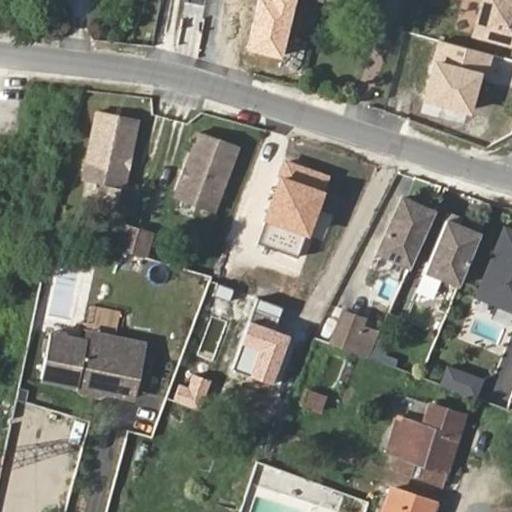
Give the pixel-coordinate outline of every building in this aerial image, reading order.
[(269,0),(269,2),(259,0),(255,0),(244,50),(282,59),(293,0),(269,0)] [(419,0),(414,23),(438,29),(445,0),(419,0)] [(511,0),(477,0),(467,35),(511,47),(511,0)] [(487,57),(436,43),(422,93),(473,108),(487,57)] [(96,116),(82,183),(123,192),(137,125),(96,116)] [(194,135),(173,200),(213,214),(235,148),(194,135)] [(409,262),(432,211),(400,196),(377,247),(409,262)] [(457,286),(479,231),(443,217),(421,272),(457,286)] [(511,227),(504,224),(472,296),(511,313),(511,227)] [(136,258),(142,233),(128,229),(122,254),(136,258)] [(151,262),(157,237),(142,233),(136,258),(151,262)] [(344,309),(329,342),(369,360),(384,327),(344,309)] [(82,346),(115,352),(116,342),(115,342),(84,336),(82,346)] [(52,342),(45,387),(80,392),(85,398),(103,401),(109,396),(110,389),(140,394),(147,346),(116,342),(115,352),(82,346),(68,344),(66,341),(55,339),(52,342)] [(444,364),(437,382),(474,396),(481,378),(444,364)] [(140,394),(110,389),(109,396),(139,401),(140,394)] [(305,390),(300,401),(320,409),(325,398),(305,390)] [(443,485),(465,414),(429,403),(422,423),(397,415),(391,426),(386,425),(378,448),(395,454),(391,466),(410,473),(414,462),(425,466),(422,478),(443,485)] [(45,446),(75,455),(83,427),(53,418),(45,446)] [(434,511),(437,503),(390,488),(379,511),(434,511)]
